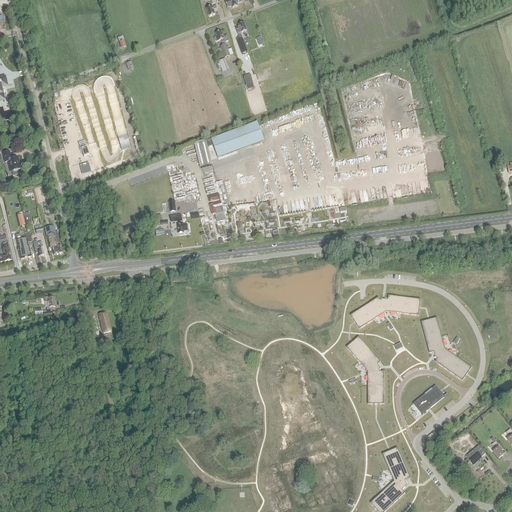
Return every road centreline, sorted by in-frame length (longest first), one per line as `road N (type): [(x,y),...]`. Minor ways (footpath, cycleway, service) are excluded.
road 1 (unclassified): [(89,280),(511,225)]
road 2 (primary): [(117,267),(511,217)]
road 3 (unclassified): [(34,91),(278,0)]
road 4 (residential): [(469,395),(482,354),(463,309),(427,286),(362,282)]
road 5 (unclassified): [(74,259),(34,91)]
road 6 (residential): [(416,441),(397,403),(408,377),(432,372),(469,395)]
